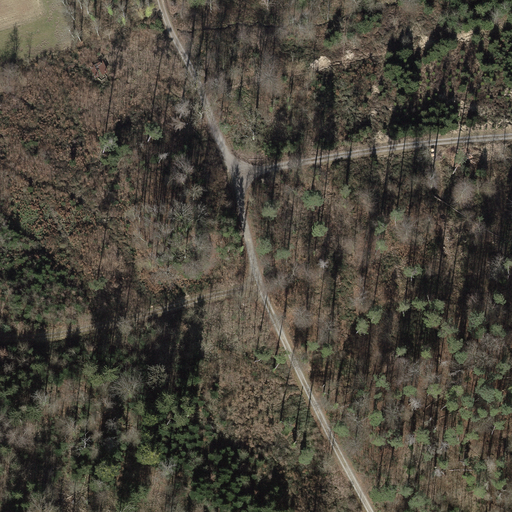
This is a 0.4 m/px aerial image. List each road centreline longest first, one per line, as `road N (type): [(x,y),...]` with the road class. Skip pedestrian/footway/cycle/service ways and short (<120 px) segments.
road 1 (track): [(378,511),(334,440),(260,277),(241,178),(198,130),(161,0)]
road 2 (track): [(241,178),(293,155),(511,140)]
road 3 (track): [(260,277),(50,332),(0,334)]
